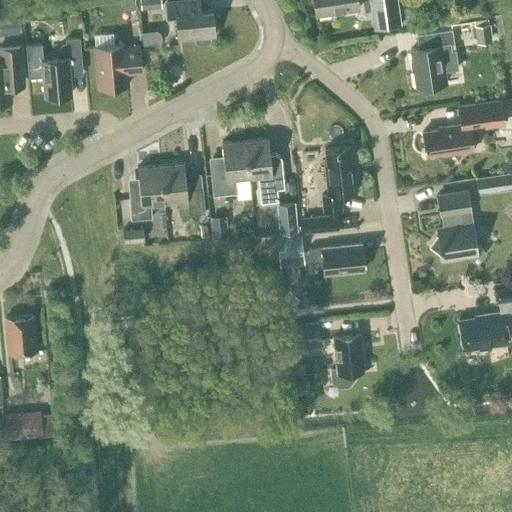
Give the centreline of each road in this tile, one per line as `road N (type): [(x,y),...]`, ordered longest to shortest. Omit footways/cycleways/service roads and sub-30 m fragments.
road 1 (residential): [(407,344),(376,136),(364,111),(275,41)]
road 2 (residential): [(117,142),(257,65),(275,41)]
road 3 (residential): [(0,273),(47,182),(117,142)]
road 4 (residential): [(0,127),(96,119),(117,142)]
